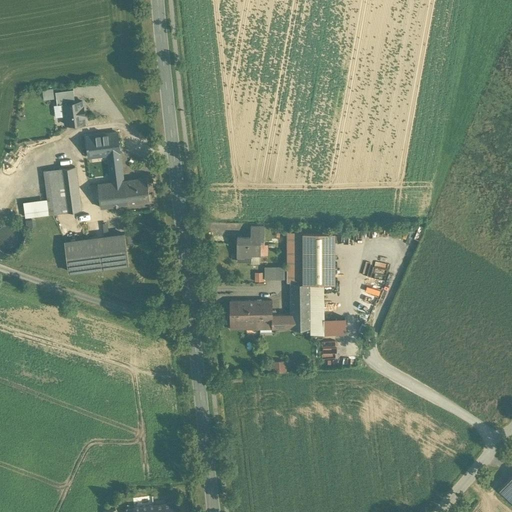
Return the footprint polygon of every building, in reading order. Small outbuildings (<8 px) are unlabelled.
[(44,88),(45,98),(55,97),(54,87),(44,88)] [(63,103),(75,101),(73,89),(55,91),(57,104),(63,104),(63,103)] [(63,103),(63,104),(64,114),(66,124),(85,121),(82,100),(75,101),(63,103)] [(63,104),(57,104),(54,105),(56,116),(64,114),(63,104)] [(117,132),(87,136),(89,157),(108,154),(120,153),(117,132)] [(120,153),(108,154),(112,181),(123,180),(120,153)] [(75,166),(60,168),(64,202),(79,200),(75,166)] [(60,168),(43,170),(47,198),(49,213),(66,211),(64,202),(60,168)] [(147,177),(125,179),(128,203),(150,201),(147,177)] [(112,181),(98,183),(101,207),(128,203),(125,179),(123,180),(112,181)] [(47,198),(23,201),(25,216),(49,213),(47,198)] [(79,200),(64,202),(66,211),(81,209),(79,200)] [(23,244),(24,238),(23,233),(20,228),(15,225),(9,224),(4,225),(0,227),(0,249),(4,252),(10,253),(15,252),(20,249),(23,244)] [(251,236),(237,236),(237,253),(260,254),(260,240),(263,240),(264,226),(251,225),(251,236)] [(335,231),(286,231),(286,281),(290,281),(290,282),(309,281),(323,281),(324,281),(335,281),(335,231)] [(125,233),(65,241),(69,271),(128,263),(126,244),(125,234),(125,233)] [(132,233),(125,234),(126,244),(134,243),(132,233)] [(275,266),(265,266),(265,278),(275,278),(275,266)] [(255,271),(256,280),(264,279),(264,271),(255,271)] [(309,281),(290,282),(291,314),(291,328),(310,328),(309,281)] [(324,281),(323,281),(309,281),(310,328),(318,327),(318,333),(346,332),(346,317),(324,318),(324,281)] [(248,300),(247,300),(230,300),(230,322),(248,321),(248,300)] [(272,314),(272,300),(248,300),(248,321),(248,328),(291,328),(291,314),(272,314)] [(273,369),(286,369),(286,360),(273,360),(273,369)] [(511,475),(499,489),(511,500),(511,475)] [(180,511),(179,500),(164,503),(164,511),(180,511)] [(164,511),(164,503),(125,508),(126,511),(164,511)]
